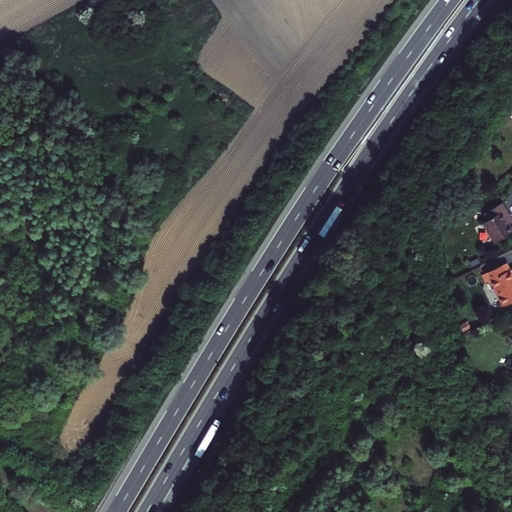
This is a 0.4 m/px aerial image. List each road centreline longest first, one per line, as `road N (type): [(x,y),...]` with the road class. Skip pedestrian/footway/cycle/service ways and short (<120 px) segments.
road 1 (trunk): [(449,0),(314,189),(115,511)]
road 2 (trunk): [(145,511),(301,256),(478,0)]
